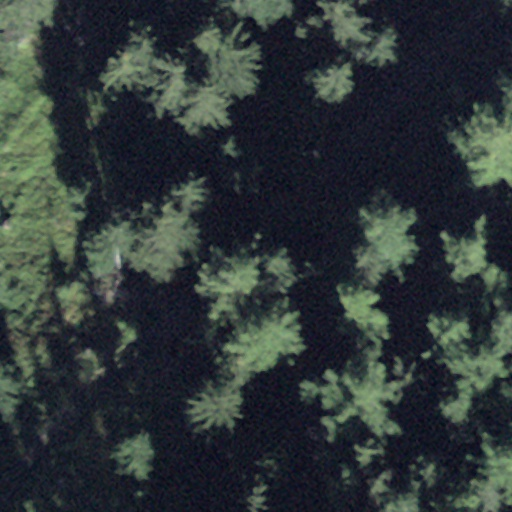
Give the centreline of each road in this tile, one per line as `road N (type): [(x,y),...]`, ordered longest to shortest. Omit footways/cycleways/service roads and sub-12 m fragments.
road 1 (track): [(420,0),(94,412),(0,477)]
road 2 (track): [(0,45),(126,0)]
